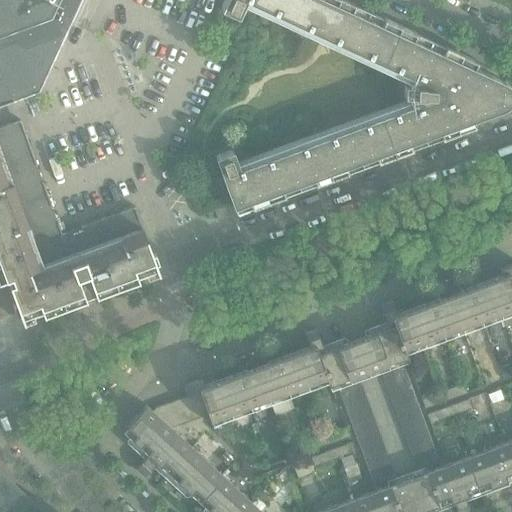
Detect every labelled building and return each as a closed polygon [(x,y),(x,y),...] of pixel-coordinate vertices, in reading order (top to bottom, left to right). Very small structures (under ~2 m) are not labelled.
[(0,0),(0,280),(2,280),(6,278),(6,279),(15,302),(12,303),(15,313),(18,312),(20,317),(22,316),(42,308),(60,301),(62,307),(85,299),(84,296),(94,292),(95,295),(97,295),(117,287),(115,282),(136,274),(154,267),(154,268),(156,267),(148,245),(147,242),(142,228),(133,206),(61,233),(55,217),(46,193),(40,176),(32,154),(19,119),(0,126),(0,105),(12,101),(38,91),(66,34),(81,0),(0,0)] [(380,24),(365,17),(351,11),(354,4),(345,0),(224,0),(220,9),(237,17),(244,0),(246,0),(411,77),(408,84),(404,84),(403,96),(407,96),(410,104),(238,167),(232,149),(214,156),(232,206),(248,201),(250,207),(347,172),(474,126),(471,119),(503,107),(498,94),(504,81),(474,67),(477,61),(444,46),(441,52),(413,39),(416,33),(383,17),(380,24)] [(405,351),(511,311),(511,263),(499,268),(503,278),(469,290),(431,305),(397,317),(391,300),(380,304),(386,321),(364,329),(363,332),(364,335),(356,338),(368,371),(377,368),(407,356),(405,351)] [(328,385),(368,371),(356,338),(347,342),(346,339),(343,337),(321,345),(315,328),(304,332),(307,343),(310,350),(205,388),(201,378),(183,385),(187,395),(154,407),(151,410),(170,428),(207,414),(210,423),(288,394),(326,381),(328,385)] [(406,376),(402,366),(381,374),(385,383),(406,376)] [(410,387),(406,376),(385,383),(388,394),(410,387)] [(338,389),(342,400),(363,393),(359,382),(338,389)] [(466,393),(462,384),(452,387),(455,397),(466,393)] [(414,397),(410,387),(388,394),(393,406),(414,397)] [(455,397),(452,387),(441,391),(445,401),(455,397)] [(445,401),(441,391),(431,395),(435,405),(445,401)] [(487,402),(484,392),(476,395),(480,405),(487,402)] [(367,402),(363,393),(342,400),(346,410),(367,402)] [(435,405),(431,395),(420,399),(424,409),(435,405)] [(417,408),(414,397),(393,406),(396,416),(417,408)] [(471,408),(468,399),(454,404),(458,413),(471,408)] [(371,413),(367,402),(346,410),(350,421),(371,413)] [(221,474),(191,446),(170,428),(151,410),(145,404),(121,430),(129,437),(127,440),(127,442),(144,458),(153,466),(185,496),(188,496),(190,493),(197,500),(221,474)] [(458,413),(454,404),(447,406),(440,409),(444,419),(450,416),(458,413)] [(421,418),(417,408),(396,416),(400,426),(421,418)] [(444,419),(440,409),(426,414),(430,424),(444,419)] [(375,424),(371,413),(350,421),(354,432),(375,424)] [(425,428),(421,418),(400,426),(403,437),(425,428)] [(379,434),(375,424),(354,432),(358,442),(379,434)] [(350,437),(347,428),(333,433),(336,443),(350,437)] [(429,439),(425,428),(403,437),(407,447),(429,439)] [(336,443),(333,433),(326,435),(319,438),(322,448),(330,445),(336,443)] [(382,444),(379,434),(358,442),(361,452),(382,444)] [(322,448),(319,438),(305,443),(309,453),(322,448)] [(432,449),(429,439),(407,447),(411,457),(432,449)] [(511,439),(503,442),(511,465),(511,439)] [(356,452),(352,442),(341,446),(345,456),(356,452)] [(507,479),(511,476),(511,465),(503,442),(446,464),(407,479),(419,511),(428,508),(430,511),(431,511),(432,511),(454,504),(465,500),(507,484),(508,482),(507,479)] [(386,455),(382,444),(361,452),(365,462),(386,455)] [(345,456),(341,446),(332,450),(331,450),(335,459),(345,456)] [(235,460),(223,449),(216,456),(228,467),(235,460)] [(436,460),(432,449),(411,457),(415,468),(436,460)] [(335,459),(331,450),(321,454),(324,463),(335,459)] [(324,463),(321,454),(310,458),(314,467),(324,463)] [(390,465),(386,455),(365,462),(369,473),(390,465)] [(394,476),(390,465),(369,473),(373,483),(394,476)] [(261,511),(221,474),(197,500),(205,507),(202,509),(202,511),(261,511)] [(28,502),(0,475),(0,511),(14,511),(27,502),(28,503),(28,502)] [(416,511),(419,511),(407,479),(317,511),(416,511)]
